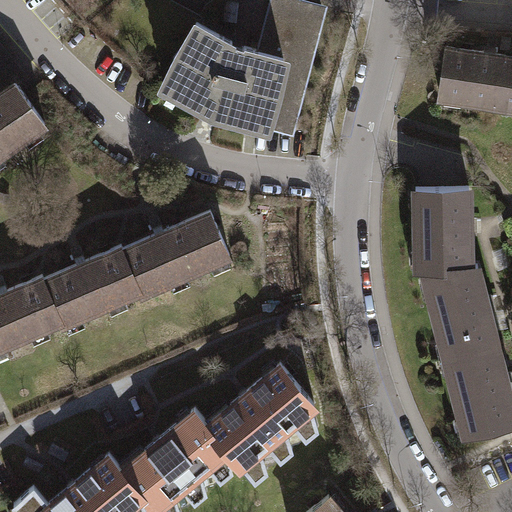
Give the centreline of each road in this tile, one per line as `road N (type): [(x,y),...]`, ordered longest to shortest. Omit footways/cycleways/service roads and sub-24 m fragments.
road 1 (residential): [(2,0),(128,121),(192,153),(356,183)]
road 2 (residential): [(446,511),(385,407),(360,297),(356,183)]
road 3 (residential): [(356,183),(392,0)]
road 4 (residential): [(511,13),(392,0)]
